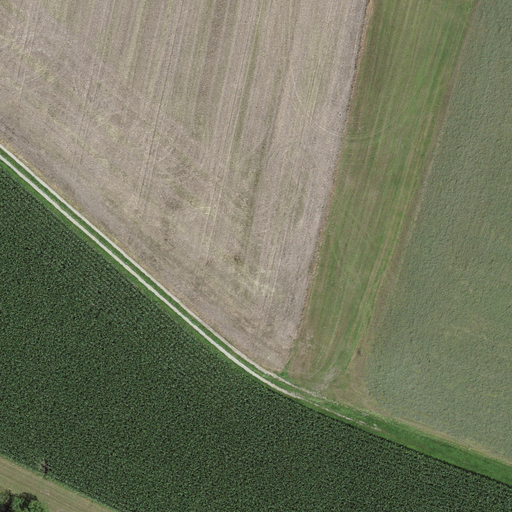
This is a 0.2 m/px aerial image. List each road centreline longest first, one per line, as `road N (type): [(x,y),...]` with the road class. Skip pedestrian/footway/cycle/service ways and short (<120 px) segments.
road 1 (track): [(325,408),(418,166),(467,0)]
road 2 (track): [(325,408),(275,382),(195,321),(0,151)]
road 3 (track): [(511,475),(325,408)]
